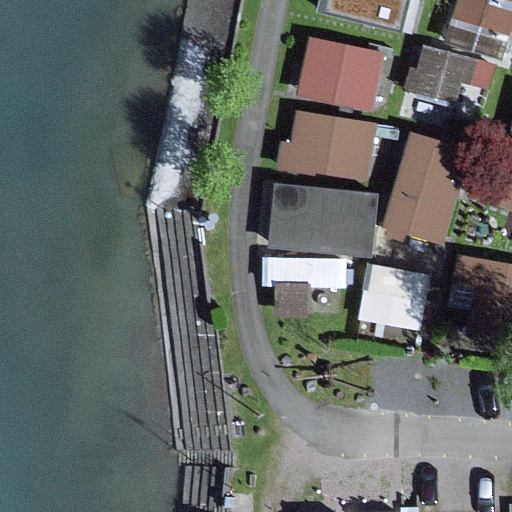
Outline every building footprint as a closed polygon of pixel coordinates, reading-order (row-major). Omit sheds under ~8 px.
[(337,0),(411,17),(414,0),(337,0)] [(511,0),(458,0),(445,44),(504,62),(511,37),(511,0)] [(385,54),(310,37),(298,95),(372,111),(385,54)] [(478,60),(424,47),(419,69),(409,67),(403,92),(456,105),(461,84),(472,87),(478,60)] [(368,181),(376,125),(296,114),(292,143),(282,142),(279,169),(368,181)] [(474,151),(411,133),(383,228),(388,229),(385,238),(404,243),(406,236),(446,248),(474,151)] [(511,170),(498,206),(511,212),(511,170)] [(372,258),(379,194),(274,185),(269,248),(372,258)] [(511,263),(459,255),(453,287),(473,290),(466,334),(511,341),(511,263)] [(437,314),(438,258),(379,258),(378,313),(437,314)]
